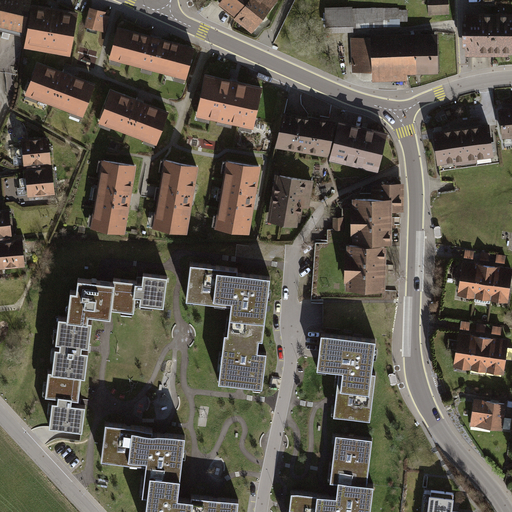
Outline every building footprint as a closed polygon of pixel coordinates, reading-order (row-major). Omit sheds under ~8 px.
[(30,0),(28,0),(0,0),(0,23),(23,29),(30,0)] [(222,0),(220,4),(253,29),(274,0),(222,0)] [(447,0),(430,0),(432,13),(448,13),(447,0)] [(79,14),(34,6),(27,49),(72,57),(79,14)] [(105,12),(91,8),(86,26),(105,31),(109,17),(104,16),(105,12)] [(400,20),(400,11),(399,8),(352,9),(352,11),(353,25),(353,28),(400,27),(400,20)] [(352,11),(326,12),(327,26),(353,25),(352,11)] [(511,16),(492,17),(468,17),(468,50),(490,50),(511,49),(511,16)] [(195,49),(118,29),(111,58),(187,78),(195,49)] [(436,69),(435,36),(353,38),(354,72),(436,69)] [(95,85),(38,64),(27,94),(84,115),(95,85)] [(205,71),(196,112),(253,124),(262,84),(205,71)] [(168,114),(114,93),(101,125),(156,146),(168,114)] [(511,109),(501,110),(503,136),(511,135),(511,109)] [(335,122),(283,113),(278,144),(329,153),(335,122)] [(387,134),(339,122),(331,156),(379,168),(387,134)] [(489,126),(435,133),(439,160),(493,153),(489,126)] [(25,165),(27,165),(29,195),(56,193),(54,168),(52,168),(49,139),(23,141),(25,165)] [(202,139),(200,144),(215,148),(216,143),(202,139)] [(261,162),(225,156),(214,226),(250,231),(261,162)] [(136,169),(105,164),(95,230),(125,234),(136,169)] [(186,234),(198,169),(169,164),(158,229),(186,234)] [(315,177),(276,171),(269,217),(297,221),(300,202),(311,204),(315,177)] [(379,199),(354,199),(354,242),(390,242),(390,220),(390,209),(402,209),(402,183),(392,182),(379,182),(379,199)] [(11,211),(0,211),(0,267),(26,265),(24,240),(13,241),(11,211)] [(383,290),(384,245),(349,245),(349,290),(383,290)] [(266,352),(257,351),(258,339),(262,340),(270,276),(246,273),(237,272),(238,267),(215,265),(189,262),(185,297),(230,302),(227,333),(223,333),(218,381),(241,383),(262,386),(266,352)] [(479,264),(463,262),(459,293),(475,295),(479,264)] [(495,266),(479,264),(475,295),(491,297),(495,266)] [(511,269),(495,266),(491,297),(507,299),(511,269)] [(169,275),(144,272),(143,282),(138,282),(114,279),(114,282),(79,278),(77,290),(70,289),(67,317),(59,317),(53,371),(49,370),(46,395),(58,396),(57,401),(53,401),(50,425),(82,429),(85,404),(71,403),(71,400),(71,397),(77,397),(79,375),(86,376),(89,350),(81,349),(81,346),(82,343),(90,344),(93,318),(88,318),(88,313),(104,315),(112,316),(113,309),(135,311),(136,298),(140,298),(140,304),(165,307),(169,275)] [(376,337),(319,329),(316,352),(314,366),(340,370),(335,403),(334,413),(368,418),(375,374),(371,373),(376,337)] [(475,335),(459,333),(455,364),(471,366),(475,335)] [(491,337),(475,335),(471,366),(487,368),(491,337)] [(507,340),(491,337),(487,368),(503,370),(507,340)] [(506,403),(475,398),(472,419),(486,421),(491,427),(502,428),(506,403)] [(176,493),(183,436),(162,434),(153,432),(153,426),(129,423),(104,420),(100,457),(142,463),(138,495),(145,496),(142,511),(239,511),(242,497),(216,494),(189,491),(188,498),(179,497),(176,496),(176,493)] [(373,437),(333,432),(330,455),(327,478),(337,480),(335,491),(335,495),(330,494),(289,489),(287,510),(286,511),(369,511),(374,483),(367,482),(373,437)] [(456,493),(432,490),(431,496),(424,495),(422,511),(461,511),(462,507),(455,506),(456,493)]
